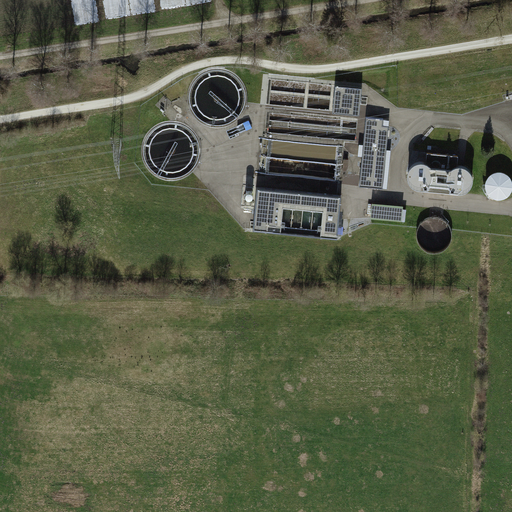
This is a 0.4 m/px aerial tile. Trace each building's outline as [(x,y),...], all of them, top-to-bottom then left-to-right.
[(362,87),(335,85),(333,112),(359,114),(362,87)] [(383,119),(367,117),(360,185),(383,188),(389,126),(383,125),(383,119)] [(420,188),(423,188),(422,190),(455,194),(455,192),(459,192),(464,191),(468,189),(471,186),(473,181),(473,177),(472,172),(469,169),(465,166),(461,165),(457,165),(458,155),(427,152),(426,162),(422,161),(418,161),(414,163),(410,166),(408,169),(407,174),(408,178),(409,182),(412,185),(416,187),(420,188)] [(487,191),(490,195),(493,197),(497,198),(502,198),(507,196),(510,193),(511,190),(511,178),(510,175),(506,172),(501,171),(497,171),(493,172),(489,175),(487,178),(486,183),(486,187),(487,191)] [(341,196),(256,188),(252,229),(337,238),(341,196)] [(403,205),(372,202),(371,218),(402,221),(403,205)] [(440,252),(446,250),(450,245),(452,239),(453,233),(451,228),(447,223),(442,219),(436,218),(431,218),(425,220),(421,224),(418,229),(417,234),(418,240),(420,245),(424,249),(429,252),(434,253),(440,252)]
